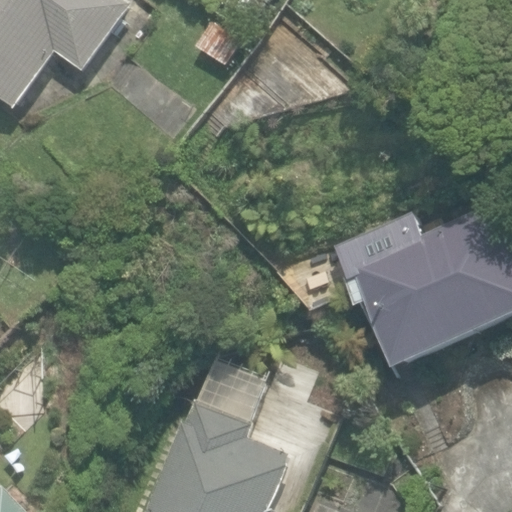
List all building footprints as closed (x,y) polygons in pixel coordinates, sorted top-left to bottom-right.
[(0,0),(0,96),(21,112),(64,54),(89,72),(137,6),(128,0),(0,0)] [(234,0),(231,5),(262,26),(277,2),(273,0),(234,0)] [(201,48),(231,68),(247,42),(217,23),(201,48)] [(377,303),(408,369),(511,321),(511,219),(504,202),(363,266),(364,269),(352,275),(367,308),(377,303)] [(275,511),(294,466),(290,465),(294,456),(252,439),(258,424),(203,402),(194,426),(189,424),(153,511),(275,511)] [(308,494),(353,511),(365,479),(320,462),(308,494)] [(0,511),(34,511),(10,486),(0,495),(0,511)]
